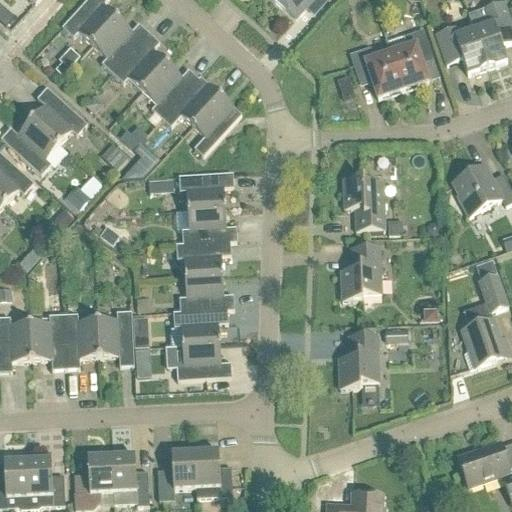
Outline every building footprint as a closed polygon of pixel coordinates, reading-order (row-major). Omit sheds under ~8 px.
[(25,0),(36,9),(44,0),(25,0)] [(92,52),(118,24),(103,11),(110,4),(105,0),(93,0),(62,34),(73,44),(78,39),(92,52)] [(334,0),(274,0),(272,3),(296,25),(318,0),(322,0),(329,6),(334,0)] [(0,8),(0,25),(8,33),(17,23),(0,8)] [(474,36),(487,75),(507,68),(502,53),(511,49),(511,30),(504,8),(469,20),(474,36)] [(118,24),(92,52),(107,65),(102,70),(113,80),(149,40),(139,30),(132,38),(118,24)] [(487,75),(474,36),(458,42),(455,34),(436,41),(447,72),(462,67),(468,82),(487,75)] [(390,59),(403,97),(429,89),(422,68),(433,64),(423,36),(389,47),(392,59),(390,59)] [(142,98),(168,70),(153,57),(160,49),(149,40),(113,80),(123,90),(128,84),(142,98)] [(403,97),(390,59),(374,65),(370,54),(350,61),(359,89),(371,85),(378,106),(403,97)] [(61,68),(55,74),(61,80),(68,74),(61,68)] [(161,125),(198,85),(189,76),(182,83),(168,70),(142,98),(157,111),(152,116),(161,125)] [(193,133),(221,102),(201,83),(199,85),(198,85),(161,125),(171,134),(181,122),(193,133)] [(336,88),(342,106),(354,102),(348,84),(336,88)] [(32,127),(59,152),(72,137),(77,142),(88,131),(47,94),(37,105),(45,112),(32,127)] [(94,118),(102,109),(94,102),(86,111),(94,118)] [(221,102),(193,133),(205,144),(194,155),(203,163),(242,121),(221,102)] [(11,135),(1,146),(41,182),(51,171),(56,175),(69,161),(59,152),(32,127),(18,141),(11,135)] [(128,137),(121,144),(134,155),(146,141),(138,134),(132,141),(128,137)] [(117,176),(128,164),(111,150),(101,162),(117,176)] [(0,205),(6,211),(19,197),(24,201),(34,190),(0,159),(0,205)] [(493,187),(485,172),(452,190),(459,202),(457,203),(468,225),(502,207),(506,214),(511,210),(511,196),(504,181),(493,187)] [(188,217),(225,215),(224,195),(234,194),(233,180),(179,183),(180,198),(187,197),(188,217)] [(364,190),(364,185),(343,186),(345,217),(364,216),(364,226),(356,226),(356,239),(385,237),(383,190),(364,190)] [(78,216),(90,203),(75,190),(64,202),(78,216)] [(63,215),(48,232),(57,240),(72,223),(63,215)] [(183,251),(231,248),(237,248),(237,234),(227,234),(225,215),(188,217),(189,236),(182,237),(183,251)] [(406,228),(388,229),(388,242),(406,242),(406,228)] [(511,257),(511,242),(501,247),(506,260),(511,257)] [(184,265),(185,285),(223,283),(221,263),(231,262),(231,248),(183,251),(176,251),(177,266),(184,265)] [(382,302),(380,254),(351,255),(351,267),(360,267),(360,277),(341,277),(342,308),(363,308),(363,302),(382,302)] [(25,264),(18,272),(27,280),(33,272),(25,264)] [(500,346),(492,321),(510,315),(499,282),(479,289),(486,311),(464,319),(470,335),(462,337),(469,357),(463,359),(469,377),(497,367),(496,363),(510,359),(506,345),(500,346)] [(180,319),(228,316),(235,316),(234,302),(224,302),(223,283),(185,285),(187,304),(179,305),(180,319)] [(12,296),(0,296),(0,305),(13,305),(12,296)] [(137,318),(152,318),(152,304),(136,304),(137,318)] [(425,328),(435,328),(435,315),(424,316),(425,328)] [(182,333),(183,353),(220,351),(219,331),(229,330),(228,316),(180,319),(174,319),(174,334),(182,333)] [(98,327),(100,364),(119,363),(120,373),(135,373),(132,318),(117,319),(117,326),(98,327)] [(100,364),(98,327),(78,328),(78,321),(64,322),(66,376),(80,375),(80,365),(100,364)] [(30,331),(32,368),(52,367),(52,377),(66,376),(64,322),(49,322),(50,330),(30,331)] [(32,368),(30,331),(11,331),(11,324),(0,324),(0,379),(13,379),(12,369),(32,368)] [(151,326),(136,326),(137,341),(151,340),(151,326)] [(386,350),(409,349),(408,336),(386,337),(386,350)] [(380,390),(378,342),(349,343),(349,355),(358,355),(358,365),(339,365),(340,396),(361,396),(360,390),(380,390)] [(220,351),(183,353),(184,372),(177,373),(178,388),(232,384),(231,370),(221,370),(220,351)] [(152,357),(138,358),(138,359),(138,366),(153,366),(152,357)] [(511,480),(501,450),(458,465),(468,495),(503,483),(511,509),(511,480)] [(219,458),(195,459),(197,495),(198,506),(233,504),(232,474),(220,475),(219,458)] [(174,497),(197,495),(195,459),(172,460),(173,477),(158,478),(159,508),(175,507),(174,497)] [(135,462),(112,463),(113,499),(114,511),(137,510),(136,511),(149,511),(148,478),(136,479),(135,462)] [(89,481),(74,482),(75,501),(75,511),(99,511),(102,509),(101,500),(113,499),(112,463),(88,464),(89,481)] [(28,467),(29,511),(65,511),(64,482),(52,483),(51,466),(28,467)] [(29,511),(28,467),(4,468),(5,485),(0,485),(0,511),(29,511)] [(382,511),(383,502),(353,501),(352,511),(382,511)]
